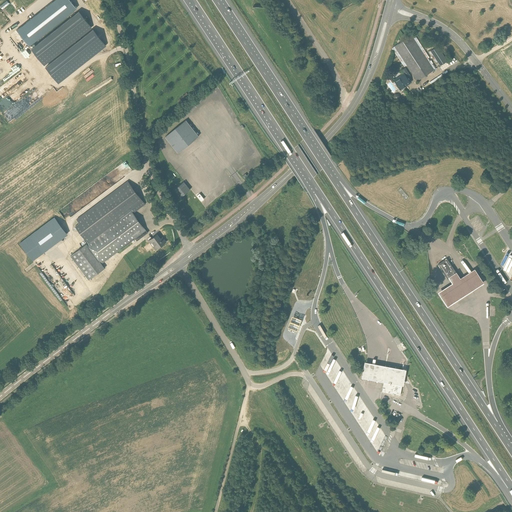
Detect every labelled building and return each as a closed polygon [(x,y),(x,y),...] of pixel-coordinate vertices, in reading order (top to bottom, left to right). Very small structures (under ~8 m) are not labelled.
[(75,11),(66,0),(56,0),(15,31),(27,47),(75,11)] [(43,65),(91,27),(79,12),(31,49),(43,65)] [(104,48),(92,33),(44,68),(56,84),(104,48)] [(417,81),(434,70),(411,35),(394,46),(417,81)] [(440,66),(447,61),(438,46),(430,51),(440,66)] [(400,90),(410,83),(404,73),(394,80),(400,90)] [(187,123),(186,121),(165,138),(178,155),(199,137),(197,135),(194,132),(191,128),(187,123)] [(137,241),(147,233),(146,231),(132,214),(144,204),(127,182),(76,221),(79,225),(75,228),(87,244),(70,257),(89,281),(105,269),(102,265),(135,239),(137,241)] [(180,198),(190,190),(183,182),(173,190),(180,198)] [(196,196),(202,203),(205,201),(199,194),(196,196)] [(30,236),(43,252),(67,234),(54,218),(30,236)] [(156,249),(166,242),(167,242),(167,241),(166,242),(163,239),(162,240),(158,234),(149,240),(156,249)] [(447,276),(456,270),(452,264),(448,259),(447,257),(439,262),(447,276)] [(456,270),(447,276),(451,281),(438,290),(447,305),(484,281),(475,266),(460,276),(456,270)] [(365,363),(362,379),(403,386),(406,370),(365,363)] [(384,379),(382,392),(400,395),(402,385),(399,385),(399,381),(384,379)]
